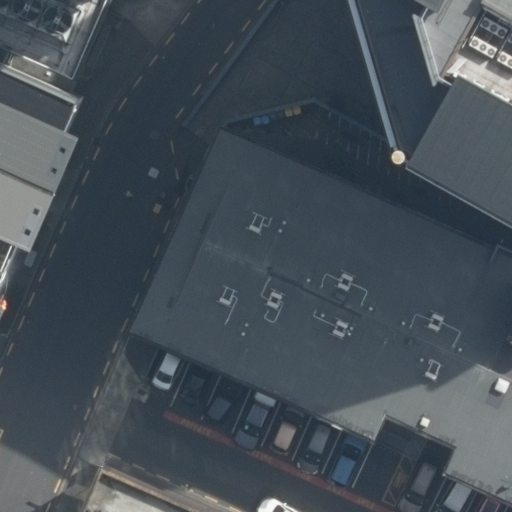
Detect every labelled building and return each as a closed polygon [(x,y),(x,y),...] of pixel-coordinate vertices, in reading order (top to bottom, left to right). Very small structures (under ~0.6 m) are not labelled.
[(107,18),(114,0),(0,0),(0,52),(77,86),(107,18)] [(511,0),(357,0),(398,137),(511,204),(511,0)] [(0,320),(62,177),(98,96),(77,86),(0,52),(0,320)] [(242,118),(224,111),(214,134),(132,321),(149,327),(165,333),(511,479),(511,231),(267,129),(242,118)] [(199,511),(100,469),(81,511),(199,511)]
